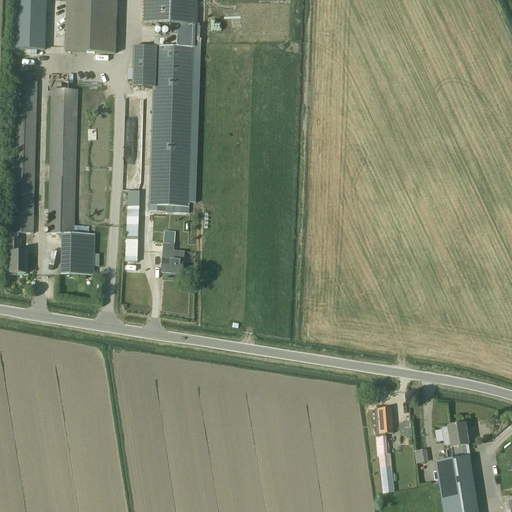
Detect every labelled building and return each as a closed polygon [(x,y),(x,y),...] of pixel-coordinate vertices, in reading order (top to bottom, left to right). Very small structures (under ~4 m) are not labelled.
[(44,51),(46,1),(16,0),(14,50),(44,51)] [(114,54),(115,0),(66,0),(65,53),(114,54)] [(142,0),(142,25),(196,27),(197,0),(142,0)] [(194,48),(156,47),(133,47),(132,88),(152,89),(149,207),(148,213),(166,213),(166,207),(174,208),(187,208),(189,208),(194,48)] [(33,234),(38,75),(13,74),(8,234),(33,234)] [(74,235),(77,91),(52,90),(48,235),(61,235),(60,260),(60,275),(94,276),(94,267),(99,267),(99,255),(95,255),(95,235),(74,235)] [(139,177),(127,177),(127,186),(140,186),(139,177)] [(137,263),(139,193),(127,192),(125,262),(137,263)] [(164,245),(174,246),(174,236),(164,235),(164,245)] [(26,275),(27,254),(20,254),(21,240),(7,240),(7,254),(10,254),(10,274),(26,275)] [(161,273),(182,275),(184,252),(173,251),(174,246),(164,245),(161,273)] [(374,411),(376,439),(377,458),(379,457),(380,469),(383,495),(394,493),(391,468),(390,468),(389,456),(386,456),(385,435),(393,434),(391,410),(374,411)] [(455,460),(464,459),(462,447),(468,446),(465,425),(463,426),(462,424),(456,425),(456,427),(447,428),(447,429),(442,430),(443,438),(444,438),(445,443),(450,442),(451,449),(453,449),(455,460)] [(416,464),(428,463),(427,450),(415,451),(416,464)] [(455,460),(437,463),(444,511),(477,511),(469,458),(464,459),(455,460)]
